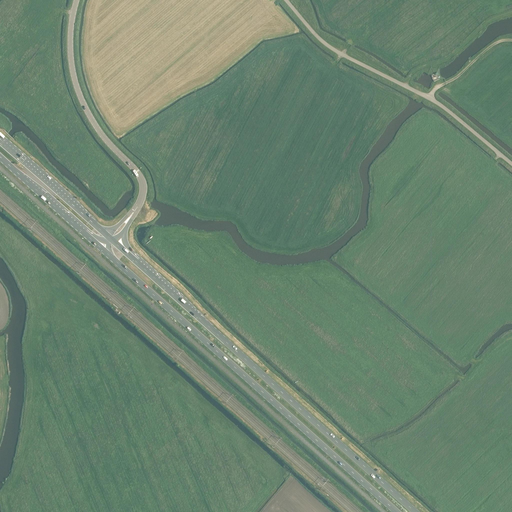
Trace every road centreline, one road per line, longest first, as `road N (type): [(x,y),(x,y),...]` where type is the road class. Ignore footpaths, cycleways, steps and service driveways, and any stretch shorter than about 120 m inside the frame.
road 1 (primary): [(415,511),(112,241)]
road 2 (primary): [(102,248),(396,511)]
road 3 (unclassified): [(511,162),(440,104),(329,46),(286,0)]
road 4 (unclassified): [(133,212),(140,178),(78,96),(70,56),(76,0)]
road 5 (primary): [(107,236),(0,138)]
road 6 (primary): [(0,156),(102,248)]
road 7 (track): [(511,12),(488,20),(404,85)]
